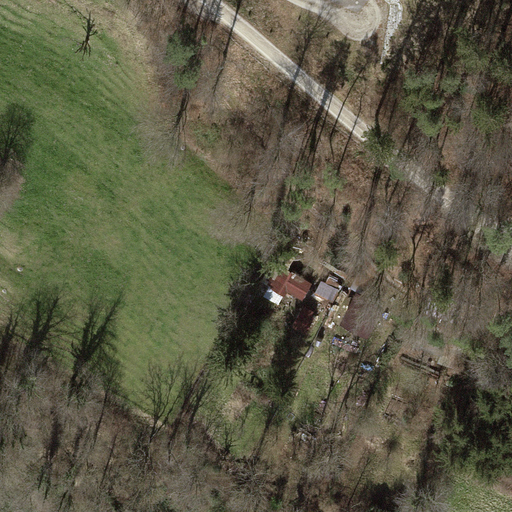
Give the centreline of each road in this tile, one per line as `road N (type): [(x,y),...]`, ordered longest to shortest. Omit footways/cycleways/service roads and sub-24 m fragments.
road 1 (motorway): [(27,511),(511,245)]
road 2 (track): [(511,234),(388,155),(207,0)]
road 3 (motorway): [(281,0),(193,47),(0,175)]
road 4 (motorway): [(398,511),(511,451)]
